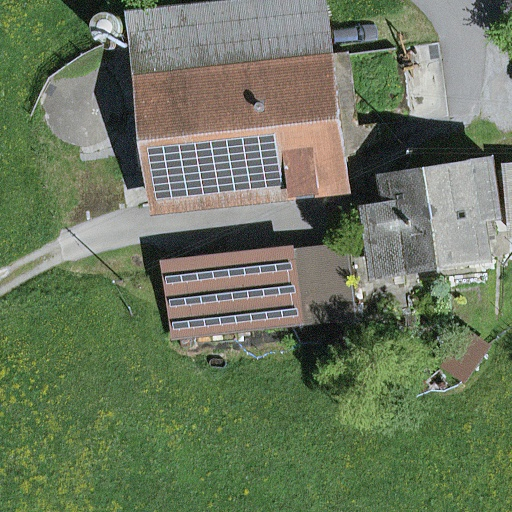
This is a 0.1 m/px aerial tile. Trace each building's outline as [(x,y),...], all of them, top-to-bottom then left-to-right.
[(289,0),(138,19),(162,208),(274,194),(258,65),(328,56),(321,0),(289,0)] [(123,37),(127,27),(123,16),(113,11),(102,16),(97,26),(101,37),(112,41),(123,37)] [(357,138),(347,54),(328,57),(341,156),(357,138)] [(258,65),(274,194),(344,186),(341,156),(328,57),(328,56),(258,65)] [(499,206),(493,163),(468,167),(412,175),(390,179),(392,189),(376,192),(372,209),(379,265),(402,262),(404,274),(490,261),(482,209),(499,206)] [(350,256),(171,276),(178,338),(357,318),(350,256)]
